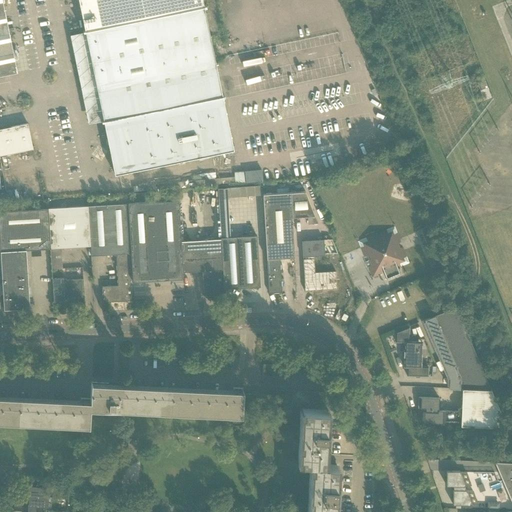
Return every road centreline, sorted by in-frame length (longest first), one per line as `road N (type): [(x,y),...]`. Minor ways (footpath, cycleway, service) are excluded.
road 1 (tertiary): [(409,511),(371,398),(352,360),(324,335),(266,322),(0,337)]
road 2 (track): [(365,0),(511,339)]
road 3 (track): [(338,346),(462,296),(475,282),(477,261)]
